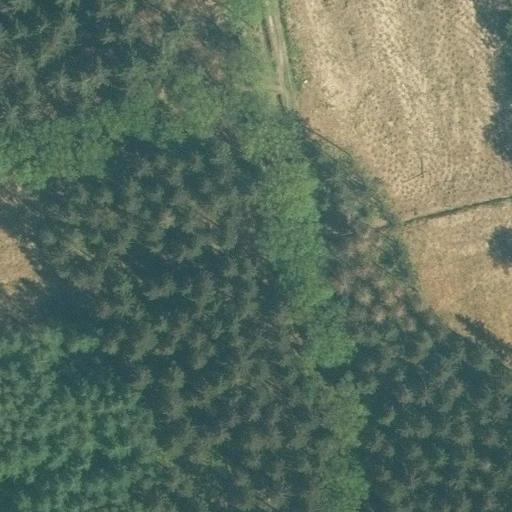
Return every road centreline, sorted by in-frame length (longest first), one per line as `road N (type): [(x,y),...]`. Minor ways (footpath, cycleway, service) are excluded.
road 1 (track): [(376,511),(287,78)]
road 2 (track): [(256,86),(0,155)]
